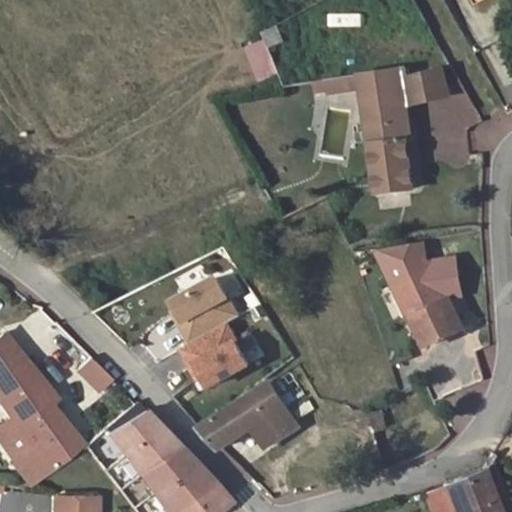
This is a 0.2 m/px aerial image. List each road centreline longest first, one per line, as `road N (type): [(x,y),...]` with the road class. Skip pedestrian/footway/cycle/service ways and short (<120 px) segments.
road 1 (unclassified): [(264,511),(123,362),(0,250)]
road 2 (residential): [(307,511),(464,456),(498,404),(508,334)]
road 3 (residential): [(508,334),(499,182),(511,148)]
